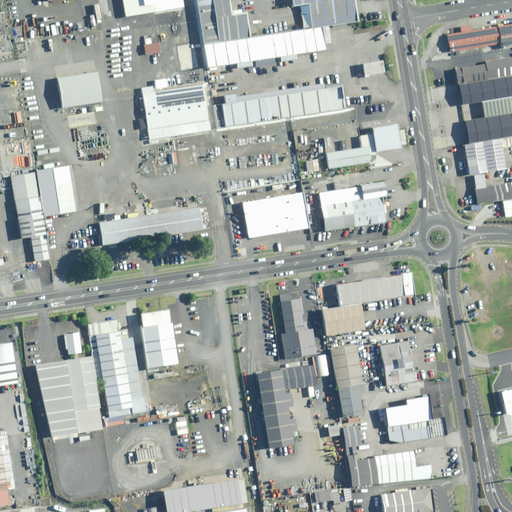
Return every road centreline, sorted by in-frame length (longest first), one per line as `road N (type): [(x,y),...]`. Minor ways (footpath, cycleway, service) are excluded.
road 1 (tertiary): [(0,307),(384,249)]
road 2 (secondary): [(474,511),(439,280),(427,254)]
road 3 (secondary): [(402,20),(428,180)]
road 4 (secondary): [(452,249),(470,396)]
